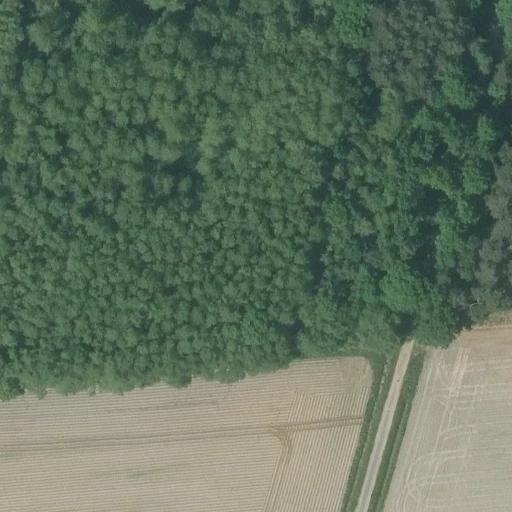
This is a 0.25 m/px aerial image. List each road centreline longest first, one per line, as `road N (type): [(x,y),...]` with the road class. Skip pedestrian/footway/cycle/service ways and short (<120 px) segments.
road 1 (track): [(415,303),(504,0)]
road 2 (unclassified): [(355,511),(415,303)]
